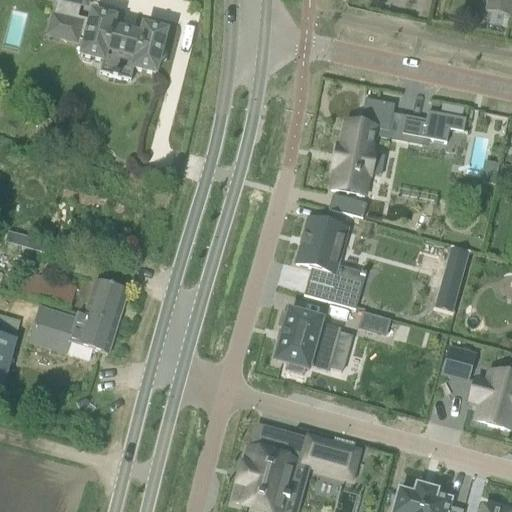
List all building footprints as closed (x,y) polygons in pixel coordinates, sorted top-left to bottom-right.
[(162,51),(160,49),(165,35),(142,29),(140,39),(111,32),(113,22),(91,16),(89,23),(77,19),(81,0),(54,0),(57,1),(52,20),(78,27),(76,36),(85,39),(80,57),(101,62),(98,75),(108,78),(120,81),(120,80),(129,83),(133,71),(154,76),(157,61),(160,61),(161,61),(163,59),(164,57),(164,54),(164,53),(162,51)] [(487,0),(485,13),(508,18),(511,0),(487,0)] [(420,125),(417,140),(445,145),(448,131),(462,134),(464,121),(426,114),(424,125),(420,125)] [(330,190),(330,192),(363,199),(364,196),(362,196),(365,177),(369,178),(374,154),(370,154),(374,130),(345,124),(340,148),(336,147),(332,171),(335,172),(332,190),(330,190)] [(335,200),(332,213),(368,223),(371,210),(362,207),(336,200),(335,200)] [(299,249),(295,267),(310,271),(324,275),(332,277),(330,285),(329,289),(307,283),(303,298),(354,312),(358,298),(347,294),(347,295),(340,293),(345,273),(346,273),(346,271),(336,268),(346,231),(307,220),(302,238),(302,240),(301,245),(300,247),(299,247),(299,248),(299,249)] [(7,234),(4,245),(43,256),(46,245),(7,234)] [(449,251),(433,310),(451,315),(467,256),(449,251)] [(22,275),(16,296),(68,311),(70,306),(75,287),(23,272),(22,275)] [(92,282),(82,314),(117,325),(127,293),(92,282)] [(107,357),(117,325),(82,314),(76,312),(73,321),(40,310),(29,344),(65,356),(69,345),(107,357)] [(279,344),(273,363),(286,366),(286,367),(285,372),(302,376),(304,371),(307,372),(308,368),(324,372),(327,373),(328,370),(335,372),(341,373),(346,356),(333,352),(338,335),(339,332),(330,329),(320,326),(321,322),(287,313),(287,315),(281,314),(277,328),(283,329),(282,331),(278,344),(279,344)] [(362,315),(357,331),(385,338),(389,323),(362,315)] [(0,336),(0,395),(1,396),(16,341),(0,336)] [(448,350),(441,376),(466,383),(473,358),(448,350)] [(474,382),(468,403),(469,403),(472,404),(476,405),(479,406),(478,411),(476,419),(475,420),(473,425),(486,428),(486,427),(509,434),(511,423),(511,380),(488,374),(486,381),(485,385),(475,382),(474,382)] [(238,487),(233,504),(260,511),(279,511),(283,500),(288,502),(289,497),(284,496),(293,464),(309,469),(350,480),(357,453),(307,439),(306,442),(276,434),(270,456),(248,450),(243,468),(241,468),(236,486),(238,487)] [(397,493),(391,511),(458,511),(448,509),(450,502),(435,497),(436,493),(415,487),(412,497),(397,493)]
